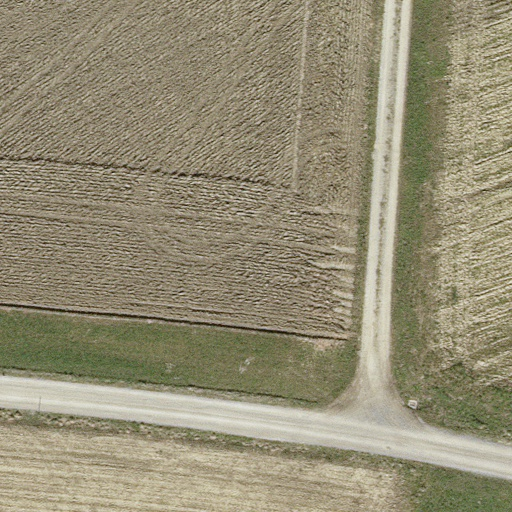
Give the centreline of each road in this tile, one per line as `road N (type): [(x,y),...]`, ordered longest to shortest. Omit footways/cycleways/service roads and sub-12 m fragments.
road 1 (unclassified): [(511,475),(371,436),(0,398)]
road 2 (track): [(371,436),(402,0)]
